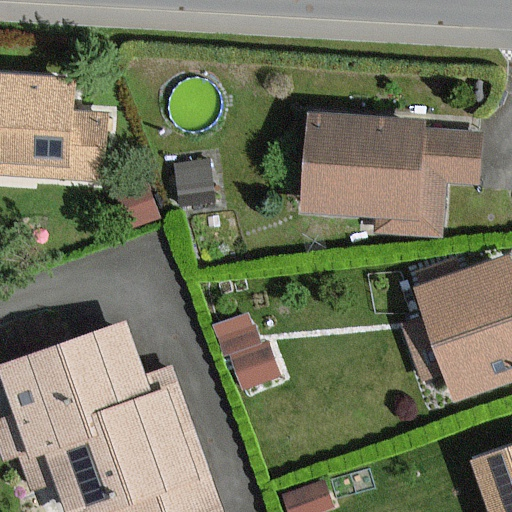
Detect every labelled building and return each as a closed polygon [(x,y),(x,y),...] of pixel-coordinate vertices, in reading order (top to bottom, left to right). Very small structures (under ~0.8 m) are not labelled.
[(0,173),(101,181),(106,117),(70,114),(73,82),(0,76),(0,173)] [(426,234),(430,176),(470,179),(472,144),(414,141),(415,127),(304,120),(299,209),(373,213),(372,231),(426,234)] [(511,270),(508,259),(418,289),(456,400),(511,380),(511,270)] [(94,413),(167,388),(181,383),(175,366),(142,377),(124,325),(0,368),(0,371),(15,415),(0,420),(0,438),(8,461),(28,454),(99,429),(94,413)] [(225,511),(181,383),(167,388),(94,413),(99,429),(28,454),(40,486),(58,480),(69,511),(225,511)] [(511,511),(511,450),(476,462),(493,511),(511,511)]
